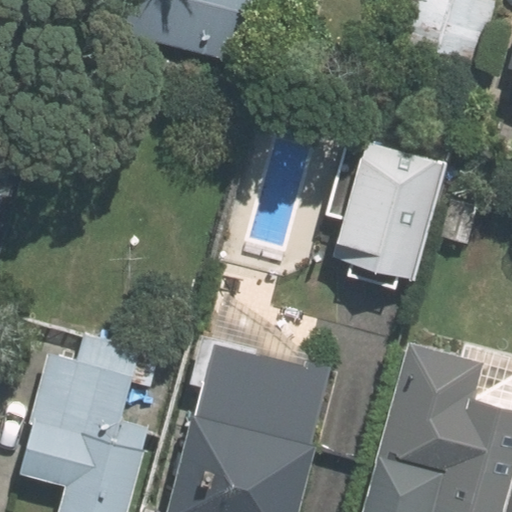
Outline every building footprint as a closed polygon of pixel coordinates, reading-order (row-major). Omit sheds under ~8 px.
[(261,63),(275,0),(105,0),(100,23),(261,63)] [(476,58),(492,0),(400,0),(391,34),(476,58)] [(351,199),(341,237),(416,256),(445,143),(344,118),(324,193),(351,199)] [(511,496),(511,392),(478,384),(487,346),(411,327),(364,511),(501,511),(506,495),(511,496)] [(80,359),(54,351),(34,417),(45,420),(30,470),(72,483),(63,511),(136,511),(155,449),(149,449),(155,427),(146,424),(166,353),(89,331),(80,359)] [(199,419),(173,511),(300,511),(320,443),(309,440),(329,371),(204,336),(192,381),(206,386),(197,417),(199,419)]
